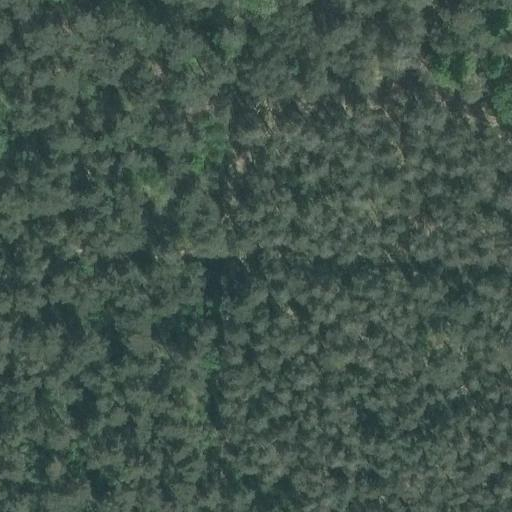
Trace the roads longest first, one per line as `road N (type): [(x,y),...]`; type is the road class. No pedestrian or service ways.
road 1 (track): [(0,244),(511,262)]
road 2 (track): [(232,511),(239,252)]
